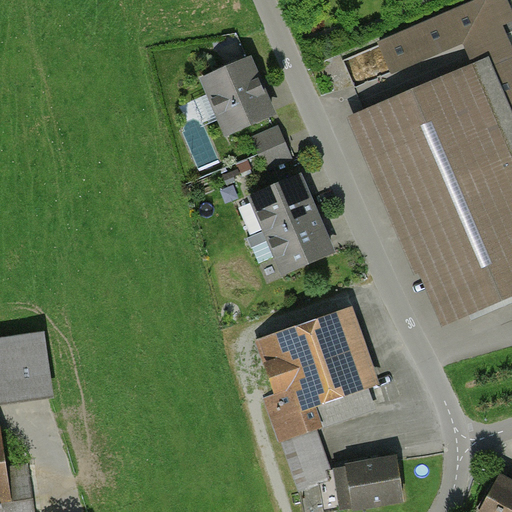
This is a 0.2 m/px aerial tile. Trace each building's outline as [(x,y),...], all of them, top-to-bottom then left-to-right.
[(473,71),(350,123),(437,329),(511,296),(511,49),(504,31),(511,27),(511,18),(504,0),(490,0),(379,47),(391,76),(463,46),(473,71)] [(251,62),(203,83),(227,140),(275,120),(251,62)] [(279,130),(253,140),(268,174),(293,163),(279,130)] [(303,179),(249,202),(281,277),(335,254),(303,179)] [(365,385),(341,317),(261,345),(279,395),(267,399),(299,491),(329,480),(311,428),(359,412),(354,397),(350,399),(347,392),(365,385)] [(45,334),(0,340),(0,401),(53,394),(45,334)] [(8,471),(1,425),(0,425),(0,511),(34,511),(28,468),(8,471)] [(402,499),(396,460),(334,471),(337,488),(323,490),(327,511),(402,499)] [(511,511),(511,482),(500,476),(480,511),(511,511)]
